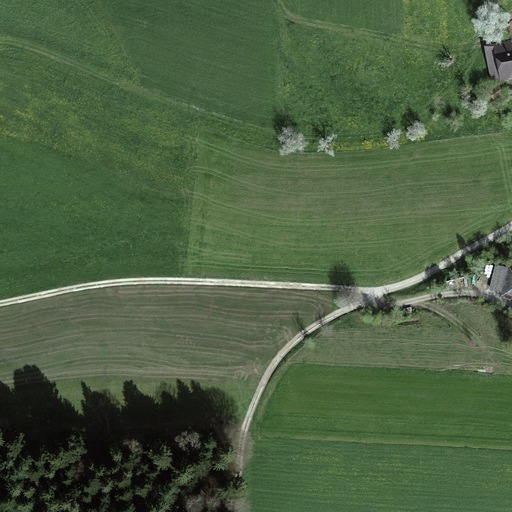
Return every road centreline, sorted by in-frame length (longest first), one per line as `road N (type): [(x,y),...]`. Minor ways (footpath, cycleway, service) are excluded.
road 1 (track): [(366,301),(309,328),(261,384),(245,424),(232,511)]
road 2 (track): [(511,12),(471,46),(433,49),(303,23),(278,0)]
